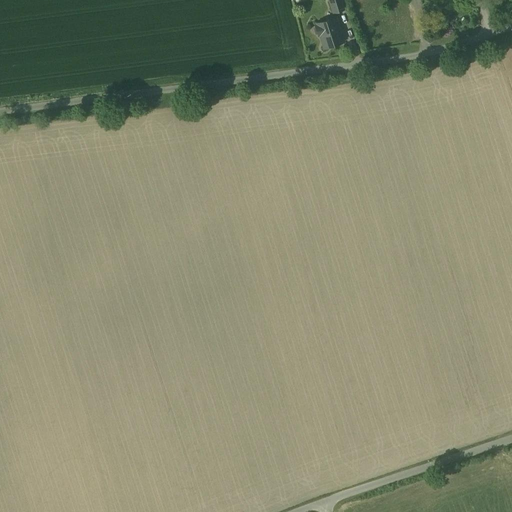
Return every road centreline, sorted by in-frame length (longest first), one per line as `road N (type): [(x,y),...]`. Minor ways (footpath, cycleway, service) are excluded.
road 1 (residential): [(511,27),(408,55),(0,109)]
road 2 (residential): [(320,502),(511,438)]
